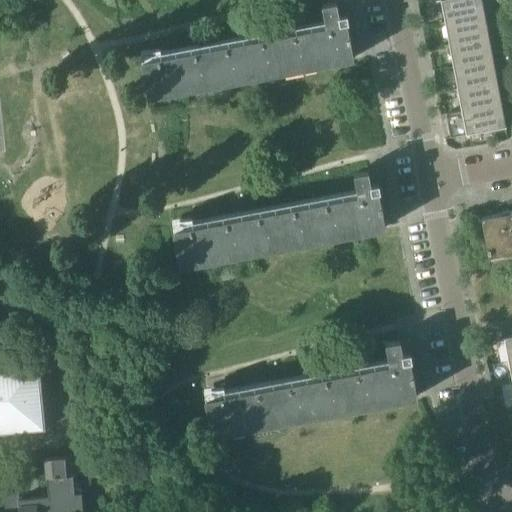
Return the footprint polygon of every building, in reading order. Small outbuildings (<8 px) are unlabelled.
[(149,97),(353,58),(350,42),(347,22),(351,21),(355,21),(351,0),(335,0),(336,3),(323,5),(327,25),(299,31),(143,61),(149,97)] [(440,0),(445,22),(485,14),(482,0),(440,0)] [(489,37),(485,14),(445,22),(449,44),(489,37)] [(493,59),(489,37),(449,44),(453,66),(493,59)] [(497,81),(493,59),(453,66),(457,89),(497,81)] [(501,103),(497,81),(457,89),(461,110),(501,103)] [(506,126),(501,103),(461,110),(446,113),(450,136),(466,133),(506,126)] [(368,168),(368,171),(355,174),(359,195),(174,229),(176,242),(175,243),(176,248),(177,248),(181,266),(385,227),(382,210),(383,210),(382,207),(382,204),(381,205),(379,193),(383,193),(387,192),(382,165),(374,166),(374,167),(368,168)] [(511,250),(511,209),(481,216),(489,255),(511,250)] [(206,397),(211,434),(417,395),(414,378),(411,361),(414,361),(419,360),(414,332),(399,335),(400,339),(386,341),(390,363),(369,366),(206,397)] [(77,352),(39,355),(40,365),(78,361),(77,352)] [(0,432),(45,428),(39,360),(0,363),(0,432)] [(47,476),(48,489),(49,496),(19,498),(17,481),(3,482),(5,511),(83,511),(84,511),(83,511),(81,492),(74,493),(72,474),(73,473),(72,455),(45,457),(47,476)]
